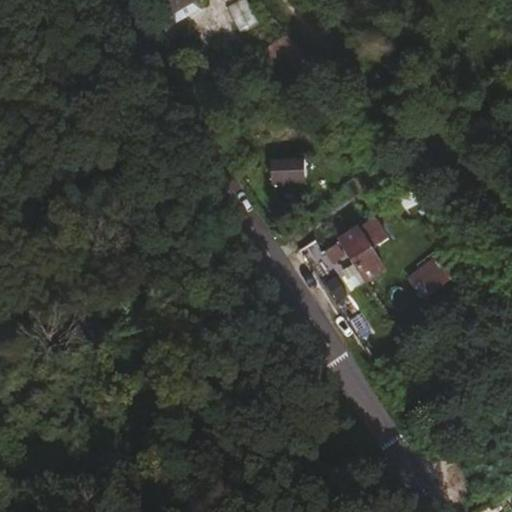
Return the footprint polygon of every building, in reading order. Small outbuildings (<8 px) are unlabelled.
[(162,0),(170,13),(192,0),(162,0)] [(175,22),(198,9),(193,0),(192,0),(170,13),(175,22)] [(314,65),(294,43),(282,31),(258,48),(266,59),(276,52),(297,76),(314,65)] [(236,62),(222,41),(200,55),(214,77),(236,62)] [(229,118),(245,107),(236,94),(220,104),(229,118)] [(302,185),(300,163),(299,163),(298,157),(287,158),(287,164),(266,165),(267,188),(302,185)] [(370,248),(386,237),(372,217),(337,241),(363,281),(384,268),(370,248)] [(453,277),(437,255),(421,267),(424,272),(436,290),(453,277)] [(410,281),(424,272),(421,267),(407,277),(410,281)] [(436,290),(424,272),(410,281),(422,300),(436,290)]
